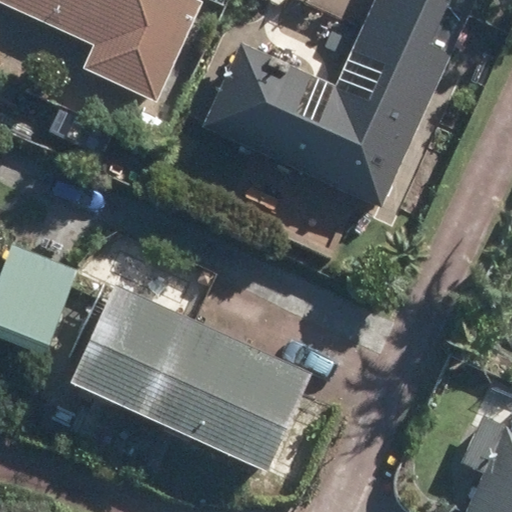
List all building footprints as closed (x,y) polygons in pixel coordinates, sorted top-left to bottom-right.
[(0,0),(0,4),(85,44),(74,68),(140,99),(183,0),(0,0)] [(234,46),(196,129),(373,209),(466,2),(461,0),(364,0),(325,87),(234,46)] [(0,335),(40,353),(73,271),(9,244),(0,264),(0,335)] [(106,283),(62,378),(264,468),(306,374),(106,283)] [(511,511),(511,424),(483,411),(458,462),(482,473),(463,511),(511,511)]
